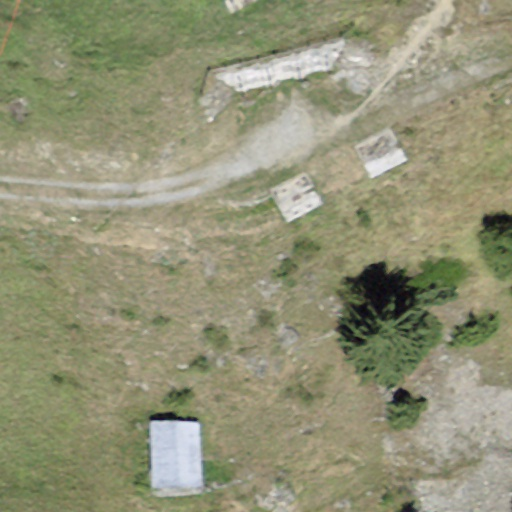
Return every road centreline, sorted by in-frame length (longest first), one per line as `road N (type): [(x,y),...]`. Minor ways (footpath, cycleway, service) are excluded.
road 1 (track): [(0,175),(156,197),(252,172),(360,128)]
road 2 (track): [(360,128),(511,73)]
